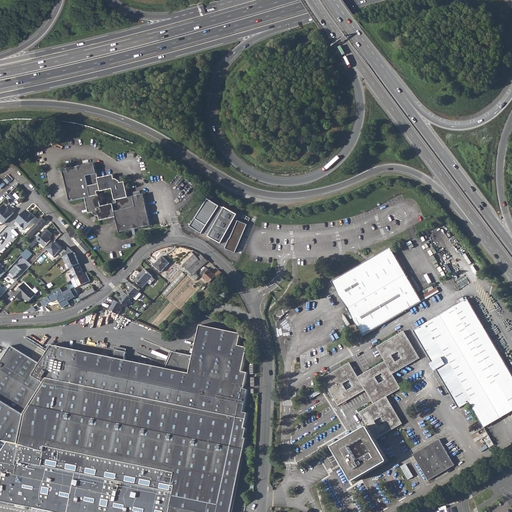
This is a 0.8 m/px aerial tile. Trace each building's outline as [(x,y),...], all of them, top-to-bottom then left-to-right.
[(101,220),(116,217),(120,233),(132,229),(135,229),(151,224),(143,193),(128,197),(124,182),(122,182),(120,183),(120,182),(120,181),(118,180),(116,179),(114,179),(114,177),(113,174),(111,175),(99,178),(95,162),(76,167),(63,170),(64,174),(71,202),(86,198),(88,206),(90,213),(94,212),(95,214),(99,216),(100,216),(101,220)] [(224,208),(209,199),(191,227),(203,234),(204,232),(210,235),(209,236),(227,246),(227,247),(226,249),(236,253),(248,225),(239,221),(236,220),(238,214),(225,207),(224,208)] [(14,212),(9,207),(7,209),(4,205),(0,209),(0,219),(3,223),(14,212)] [(18,220),(26,227),(35,218),(31,214),(29,215),(26,212),(18,220)] [(27,233),(31,237),(46,221),(42,217),(27,233)] [(43,232),(37,239),(30,246),(33,248),(39,242),(45,247),(52,240),(50,238),(53,234),(47,228),(43,232)] [(72,240),(79,247),(84,243),(76,235),(76,236),(73,239),(72,240)] [(48,248),(55,256),(64,247),(56,240),(48,248)] [(79,247),(85,254),(90,249),(84,243),(79,247)] [(332,282),(364,335),(422,302),(421,300),(438,291),(436,287),(434,289),(425,294),(420,297),(390,247),(332,282)] [(27,260),(33,254),(28,248),(22,255),(27,260)] [(191,251),(180,262),(183,264),(193,254),(191,251)] [(65,256),(71,268),(80,264),(75,252),(65,256)] [(195,273),(209,261),(203,256),(201,255),(198,258),(193,254),(183,264),(185,267),(183,269),(191,276),(192,274),(193,275),(193,276),(192,278),(196,281),(199,276),(195,273)] [(154,266),(162,272),(170,263),(163,256),(154,266)] [(68,275),(71,280),(72,280),(84,274),(80,264),(71,268),(73,273),(68,275)] [(204,277),(214,285),(219,279),(221,280),(222,278),(225,276),(219,270),(215,274),(210,269),(209,270),(206,267),(200,274),(204,277)] [(136,280),(143,287),(153,276),(146,269),(136,280)] [(72,280),(75,288),(90,281),(87,273),(84,274),(72,280)] [(24,283),(14,294),(19,298),(22,296),(23,297),(29,302),(36,295),(36,294),(39,291),(35,288),(33,290),(26,283),(25,284),(24,283)] [(140,291),(131,283),(128,286),(131,288),(127,293),(136,301),(142,295),(139,292),(140,291)] [(432,286),(423,291),(425,294),(434,289),(432,286)] [(61,287),(48,297),(51,301),(58,300),(63,308),(70,304),(68,301),(64,293),(61,287)] [(75,287),(64,293),(68,301),(79,295),(75,287)] [(96,292),(93,288),(79,295),(82,299),(96,292)] [(133,298),(124,291),(121,294),(124,296),(120,300),(127,306),(133,298)] [(511,411),(511,374),(467,299),(465,300),(459,304),(439,316),(433,319),(414,330),(433,362),(431,363),(435,370),(437,369),(460,408),(469,402),(476,414),(471,416),(476,424),(480,421),(484,428),(511,411)] [(119,301),(117,304),(118,305),(117,307),(115,306),(113,309),(124,314),(127,311),(125,310),(128,306),(119,301)] [(278,311),(284,336),(292,334),(285,309),(278,311)] [(0,500),(2,501),(8,502),(32,507),(42,509),(51,511),(55,511),(232,511),(236,499),(249,437),(245,436),(248,426),(245,425),(248,411),(244,410),(249,387),(244,386),(248,370),(242,368),(247,345),(237,343),(240,331),(200,323),(193,355),(170,351),(164,366),(125,359),(127,349),(115,347),(113,357),(52,346),(40,365),(10,347),(0,362),(0,438),(8,443),(0,455),(0,500)] [(334,328),(339,336),(343,333),(339,325),(334,328)] [(334,446),(354,481),(388,461),(376,439),(403,423),(387,397),(401,388),(393,374),(420,358),(404,331),(377,347),(385,361),(358,376),(350,362),(323,378),(339,405),(366,390),(374,403),(360,412),(368,426),(334,446)] [(485,440),(490,447),(494,444),(490,438),(485,440)] [(413,454),(429,480),(455,465),(440,439),(413,454)] [(407,463),(401,466),(409,479),(414,476),(407,463)]
